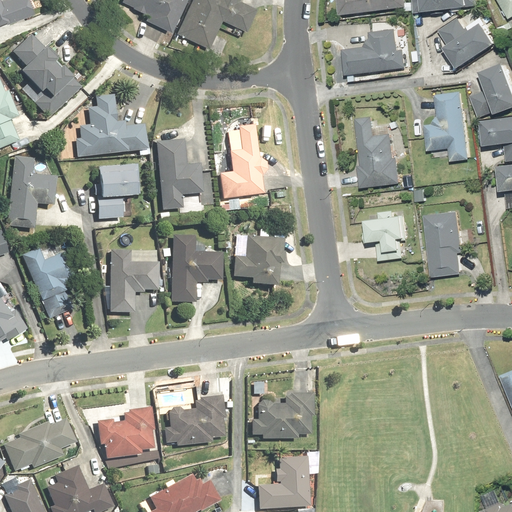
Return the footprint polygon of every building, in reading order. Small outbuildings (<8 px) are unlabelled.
[(0,0),(0,21),(29,10),(25,0),(0,0)] [(118,0),(118,1),(146,15),(142,24),(164,35),(181,0),(118,0)] [(187,0),(172,32),(206,49),(220,21),(243,32),(253,11),(236,3),(237,0),(187,0)] [(339,0),(340,15),(406,12),(405,0),(339,0)] [(475,0),(413,0),(414,17),(476,14),(475,0)] [(511,17),(511,0),(495,0),(506,20),(511,17)] [(449,49),(444,52),(457,73),(496,48),(483,27),(470,35),(460,20),(439,33),(449,49)] [(360,52),(343,53),(344,76),(407,72),(406,49),(396,50),(395,32),(368,33),(369,42),(360,43),(360,52)] [(42,93),(34,101),(50,119),(82,88),(32,36),(14,53),(28,67),(22,73),(42,93)] [(511,83),(507,68),(481,76),(486,93),(474,96),(482,120),(494,116),(495,120),(511,114),(511,83)] [(0,83),(0,149),(19,142),(10,120),(20,117),(10,90),(4,93),(0,83)] [(77,140),(79,158),(150,149),(147,125),(129,127),(128,121),(119,122),(116,94),(95,97),(96,107),(89,108),(91,127),(82,128),(84,140),(77,140)] [(463,95),(436,97),(438,120),(434,120),(435,127),(426,127),(428,153),(451,151),(452,163),(472,161),(469,127),(466,127),(463,95)] [(372,119),(354,120),(360,190),(401,187),(398,159),(394,159),(392,137),(374,138),(372,119)] [(511,121),(482,123),(484,150),(505,148),(506,162),(511,161),(511,121)] [(234,173),(219,175),(223,201),(266,195),(256,123),(242,125),(246,152),(231,154),(234,173)] [(156,141),(162,210),(184,208),(183,195),(203,194),(201,165),(187,166),(185,139),(156,141)] [(14,156),(7,225),(35,228),(37,205),(53,206),(56,178),(33,175),(35,158),(14,156)] [(99,197),(101,221),(126,219),(124,200),(145,198),(141,164),(102,168),(104,197),(99,197)] [(461,184),(448,186),(450,196),(463,194),(461,184)] [(236,201),(221,203),(222,213),(237,211),(236,201)] [(370,222),(365,223),(367,246),(377,245),(378,264),(409,261),(405,211),(369,214),(370,222)] [(460,216),(426,219),(432,281),(460,279),(458,253),(463,253),(460,216)] [(195,232),(170,231),(169,304),(195,305),(195,284),(221,284),(221,253),(195,253),(195,232)] [(236,258),(234,278),(253,280),(252,286),(280,289),(284,242),(250,238),(248,259),(236,258)] [(38,246),(21,253),(49,320),(73,310),(63,286),(78,280),(66,250),(44,259),(38,246)] [(107,250),(105,315),(131,316),(132,294),(155,294),(156,251),(107,250)] [(0,341),(7,337),(9,340),(28,328),(17,310),(12,313),(1,296),(0,297),(0,341)] [(511,373),(502,378),(511,401),(511,373)] [(248,421),(248,441),(311,441),(311,395),(284,396),(284,407),(256,407),(256,421),(248,421)] [(162,410),(162,449),(223,448),(222,399),(191,399),(191,410),(162,410)] [(93,422),(93,460),(138,460),(138,452),(152,452),(152,410),(126,410),(126,422),(93,422)] [(60,463),(58,456),(73,451),(63,422),(48,427),(47,423),(16,433),(17,438),(1,443),(10,472),(27,466),(29,473),(60,463)] [(254,485),(253,511),(306,511),(307,457),(272,457),(272,485),(254,485)] [(162,465),(148,465),(149,475),(162,475),(162,465)] [(88,511),(106,511),(112,510),(103,487),(88,493),(78,468),(37,483),(48,511),(87,511),(89,511),(88,511)] [(199,511),(219,503),(207,478),(193,484),(190,477),(147,496),(154,511),(152,511),(199,511)] [(39,511),(28,483),(0,493),(0,494),(6,511),(39,511)] [(511,511),(511,500),(485,511),(511,511)]
